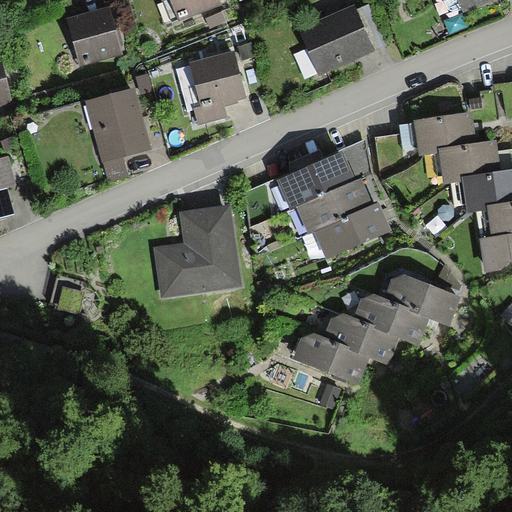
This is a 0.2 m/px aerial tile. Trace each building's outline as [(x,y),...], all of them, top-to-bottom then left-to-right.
[(215,0),(163,0),(171,18),(215,0)] [(453,0),(458,12),(489,0),(453,0)] [(111,2),(63,11),(73,61),(121,52),(111,2)] [(219,14),(204,20),(208,30),(223,23),(219,14)] [(352,15),(303,35),(317,70),(366,51),(352,15)] [(239,98),(228,58),(181,71),(196,125),(223,118),(219,104),(239,98)] [(125,76),(80,89),(99,155),(144,142),(125,76)] [(469,117),(417,124),(421,154),(474,147),(469,117)] [(494,146),(441,153),(445,183),(498,176),(494,146)] [(9,155),(0,157),(0,189),(7,188),(17,185),(9,155)] [(340,164),(282,190),(294,215),(351,188),(340,164)] [(511,178),(463,184),(467,214),(511,208),(511,178)] [(356,186),(298,213),(311,239),(369,211),(356,186)] [(0,218),(14,215),(7,188),(0,189),(0,218)] [(511,209),(487,212),(490,245),(484,245),(488,277),(495,276),(511,261),(511,209)] [(373,210),(317,237),(329,263),(386,235),(373,210)] [(158,253),(163,296),(236,287),(227,214),(181,219),(185,250),(158,253)] [(461,297),(404,274),(391,280),(385,298),(384,299),(410,309),(408,312),(430,319),(450,326),(461,297)] [(385,298),(375,294),(361,299),(354,317),(376,326),(374,329),(399,339),(419,347),(430,319),(408,312),(410,309),(384,299),(385,298)] [(390,365),(399,339),(374,329),(376,326),(354,317),(343,313),(331,319),(324,336),(323,337),(350,347),(349,350),(369,358),(390,365)] [(324,336),(314,333),(302,337),(293,360),(359,385),(369,358),(349,350),(350,347),(323,337),(324,336)]
